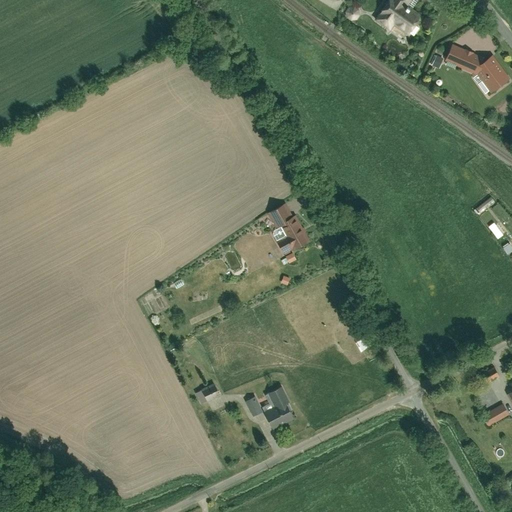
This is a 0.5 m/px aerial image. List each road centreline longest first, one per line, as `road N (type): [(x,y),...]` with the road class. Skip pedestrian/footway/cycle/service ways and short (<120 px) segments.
road 1 (unclassified): [(191,0),(409,394)]
road 2 (unclassified): [(409,394),(168,511)]
road 3 (unclassified): [(409,394),(476,511)]
